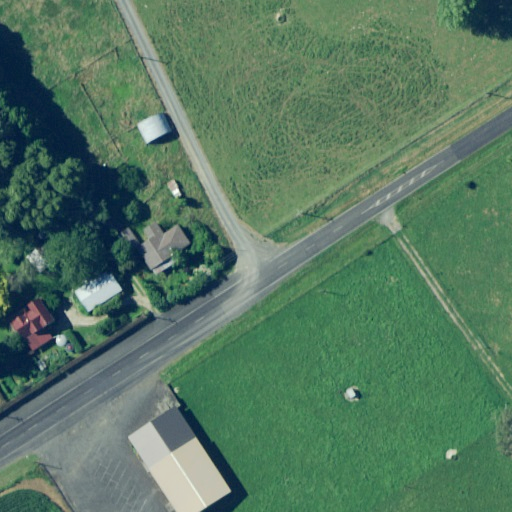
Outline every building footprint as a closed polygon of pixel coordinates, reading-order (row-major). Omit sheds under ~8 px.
[(138,113),(128,87),(118,91),(128,117),(138,113)] [(171,132),(161,113),(141,123),(150,142),(171,132)] [(132,186),(124,167),(110,174),(118,192),(132,186)] [(181,196),(172,181),(166,185),(175,200),(181,196)] [(141,229),(148,240),(136,249),(155,277),(174,264),(170,259),(190,245),(177,225),(165,233),(155,220),(141,229)] [(58,232),(39,224),(23,260),(42,269),(58,232)] [(139,244),(127,228),(117,236),(129,252),(139,244)] [(122,291),(109,271),(75,293),(88,313),(122,291)] [(55,337),(46,327),(55,320),(37,297),(8,321),(22,338),(35,354),(55,337)] [(208,511),(237,492),(174,403),(126,436),(179,511),(208,511)]
